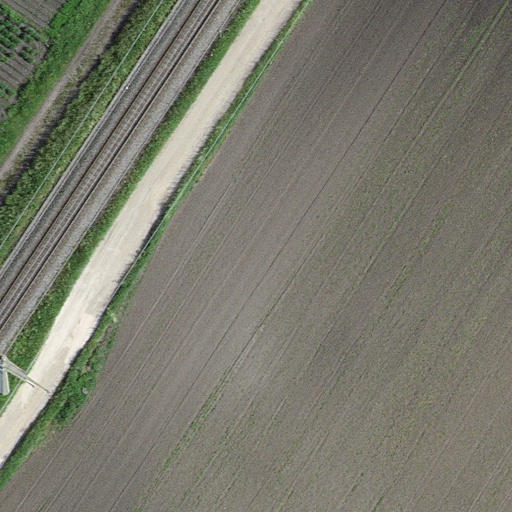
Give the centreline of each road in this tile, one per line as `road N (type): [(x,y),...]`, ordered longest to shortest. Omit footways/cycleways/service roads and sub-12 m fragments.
road 1 (track): [(298,0),(0,446)]
road 2 (track): [(0,106),(68,0)]
